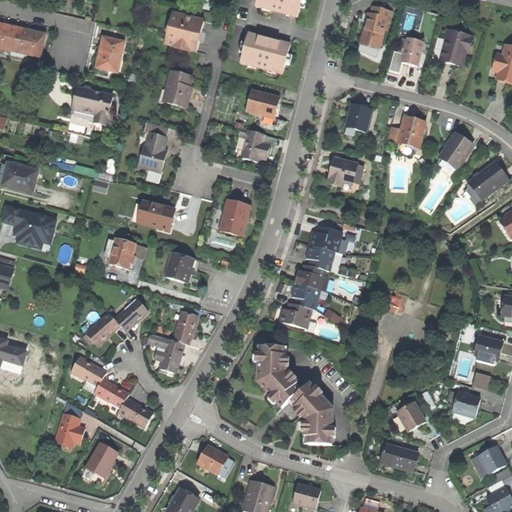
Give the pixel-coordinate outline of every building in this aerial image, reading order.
[(300,7),(302,0),(257,0),(256,7),(262,8),(272,11),(277,12),(282,14),(292,16),(297,18),(300,7)] [(381,46),(386,29),(388,30),(393,12),(374,7),(372,14),(370,14),(366,28),(362,41),(381,46)] [(166,43),(197,52),(200,40),(199,40),(200,37),(202,31),(202,32),(206,20),(174,12),(171,23),(169,23),(167,32),(169,33),(166,43)] [(4,25),(0,24),(0,49),(12,52),(18,28),(4,25)] [(38,33),(18,28),(12,52),(40,58),(46,35),(38,33)] [(470,38),(470,37),(448,31),(446,40),(449,41),(443,62),(454,65),(463,67),(466,54),(470,38)] [(283,75),(286,65),(288,55),(291,45),(272,40),(250,34),(249,34),(247,41),(246,44),(244,54),(241,64),(247,65),(257,68),(267,71),(277,73),(283,75)] [(109,71),(118,73),(125,43),(103,38),(101,47),(103,48),(102,54),(101,59),(99,59),(97,68),(98,68),(109,71)] [(418,68),(424,44),(408,39),(404,55),(402,64),(403,64),(410,66),(418,68)] [(440,62),(443,62),(449,41),(446,40),(440,62)] [(510,83),(511,83),(511,48),(506,47),(503,57),(498,56),(494,72),(499,73),(497,80),(510,83)] [(400,75),(403,64),(402,64),(404,55),(395,53),(390,72),(400,75)] [(169,102),(188,107),(189,100),(191,96),(187,95),(190,87),(193,77),(172,71),(167,90),(171,91),(169,102)] [(114,97),(91,92),(91,91),(90,89),(89,88),(88,88),(87,88),(85,88),(85,89),(84,90),(83,94),(81,93),(77,92),(72,114),(73,114),(74,110),(96,115),(94,123),(113,128),(116,116),(110,114),(114,97)] [(268,96),(258,94),(252,92),(247,112),(276,120),(278,110),(281,100),(268,96)] [(356,132),(365,134),(372,111),(352,106),(349,118),(346,129),(356,132)] [(413,148),(418,149),(425,124),(416,121),(406,118),(402,131),(399,143),(399,144),(413,148)] [(142,167),(162,173),(166,159),(167,155),(164,154),(165,151),(171,128),(148,122),(145,132),(151,134),(142,167)] [(389,140),(399,143),(402,131),(392,128),(389,140)] [(257,163),(258,159),(266,161),(268,152),(270,146),(263,144),(265,137),(249,132),(241,158),(257,163)] [(458,171),(474,147),(466,142),(456,135),(440,159),(458,171)] [(411,156),(413,148),(399,144),(397,152),(411,156)] [(358,166),(334,160),(331,173),(328,183),(343,186),(344,182),(353,184),(358,166)] [(503,172),(496,163),(470,183),(483,200),(509,180),(503,172)] [(20,168),(8,164),(2,186),(33,194),(38,172),(20,168)] [(96,191),(106,194),(108,187),(98,184),(96,191)] [(221,230),(241,236),(243,226),(246,217),(249,218),(252,206),(230,200),(221,230)] [(158,227),(170,230),(171,227),(176,209),(172,208),(145,201),(144,205),(136,203),(132,221),(158,227)] [(41,249),(43,243),(50,244),(56,221),(7,208),(3,222),(18,227),(17,230),(15,235),(20,236),(18,243),(41,249)] [(511,210),(506,215),(507,218),(501,222),(511,238),(511,210)] [(344,232),(325,227),(323,233),(319,232),(314,231),(313,238),(311,244),(345,253),(347,253),(350,241),(342,238),(344,232)] [(134,264),(136,256),(133,255),(136,244),(117,238),(116,241),(111,240),(107,255),(112,256),(109,264),(129,270),(130,268),(133,269),(134,264)] [(341,266),(345,253),(311,244),(308,243),(306,251),(305,256),(309,258),(313,259),(311,266),(326,270),(331,271),(333,264),(341,266)] [(148,247),(136,244),(133,255),(136,256),(144,259),(148,247)] [(166,277),(169,278),(176,254),(174,253),(166,277)] [(189,273),(195,275),(196,269),(199,261),(176,254),(169,278),(186,283),(189,273)] [(222,264),(232,267),(234,262),(224,259),(222,264)] [(339,273),(341,266),(333,264),(331,271),(339,273)] [(0,286),(8,289),(14,270),(0,265),(0,286)] [(321,289),(326,270),(311,266),(307,265),(306,265),(304,272),(301,271),(296,269),(294,276),(293,282),(321,289)] [(358,273),(343,268),(341,274),(357,278),(358,273)] [(316,310),(321,289),(293,282),(291,291),(290,295),(294,297),(298,298),(296,305),(313,309),(316,310)] [(511,316),(511,296),(510,296),(507,295),(503,315),(507,315),(511,316)] [(138,299),(115,320),(120,326),(126,333),(132,327),(149,312),(138,299)] [(310,320),(313,309),(296,305),(293,304),(292,310),(288,309),(283,307),(281,314),(280,320),(290,323),(308,328),(307,330),(315,332),(317,322),(310,320)] [(181,312),(173,341),(185,344),(189,345),(193,332),(197,317),(181,312)] [(93,342),(97,347),(108,337),(120,326),(115,320),(109,314),(86,334),(88,336),(93,342)] [(288,331),(290,323),(280,320),(278,320),(275,328),(288,331)] [(180,362),(185,344),(173,341),(154,335),(151,344),(166,349),(160,369),(176,374),(180,362)] [(90,344),(93,342),(88,336),(85,338),(90,344)] [(497,360),(499,361),(501,352),(504,342),(481,336),(476,355),(479,355),(497,360)] [(285,355),(285,346),(261,346),(260,382),(267,390),(272,395),(273,396),(284,408),(291,402),(293,399),(302,391),(296,386),(299,383),(288,371),(289,355),(285,355)] [(495,366),(497,360),(479,355),(477,361),(495,366)] [(72,372),(98,388),(103,380),(107,373),(98,368),(87,362),(80,358),(72,372)] [(477,373),(473,385),(488,389),(491,377),(477,373)] [(95,394),(121,409),(127,399),(129,395),(119,389),(117,388),(103,380),(98,388),(95,394)] [(311,383),(304,389),(302,391),(293,399),(298,404),(295,407),(306,419),(306,436),(309,436),(309,443),(334,444),(335,409),(311,383)] [(449,401),(456,403),(459,394),(452,392),(449,401)] [(475,418),(481,400),(459,393),(459,394),(456,403),(453,412),(455,413),(454,419),(466,422),(470,421),(475,418)] [(145,429),(153,415),(145,410),(139,407),(127,399),(121,409),(119,413),(145,429)] [(420,426),(427,422),(416,402),(399,412),(410,432),(420,426)] [(68,403),(65,414),(80,420),(84,413),(68,403)] [(84,413),(94,418),(96,414),(86,409),(84,413)] [(73,442),(80,444),(82,439),(83,437),(86,429),(78,426),(80,420),(65,414),(55,439),(71,445),(73,442)] [(86,469),(104,479),(111,467),(118,454),(101,444),(86,469)] [(382,463),(414,472),(417,462),(419,454),(387,445),(382,463)] [(214,472),(218,475),(224,465),(222,464),(226,457),(219,452),(217,451),(209,446),(204,454),(198,463),(202,465),(214,472)] [(489,451),(480,456),(490,474),(507,465),(498,447),(489,451)] [(480,479),(490,474),(480,456),(470,461),(480,479)] [(511,476),(502,481),(506,488),(511,500),(511,476)] [(263,485),(252,481),(244,508),(253,511),(267,511),(269,507),(266,507),(268,499),(271,500),(274,488),(263,485)] [(489,488),(493,495),(506,488),(502,481),(489,488)] [(293,503),(315,510),(321,490),(306,486),(299,484),(293,503)] [(511,508),(511,500),(506,488),(493,495),(487,498),(490,505),(491,507),(494,511),(504,511),(509,510),(511,508)] [(167,511),(191,511),(199,500),(181,489),(173,503),(167,511)] [(364,505),(363,510),(369,511),(376,511),(379,502),(366,499),(364,505)]
